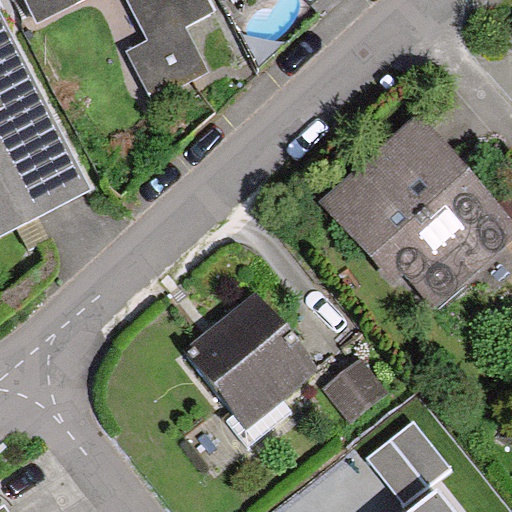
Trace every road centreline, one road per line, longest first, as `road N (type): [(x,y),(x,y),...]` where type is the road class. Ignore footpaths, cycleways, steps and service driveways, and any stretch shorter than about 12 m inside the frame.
road 1 (residential): [(419,0),(17,368)]
road 2 (residential): [(17,368),(133,511)]
